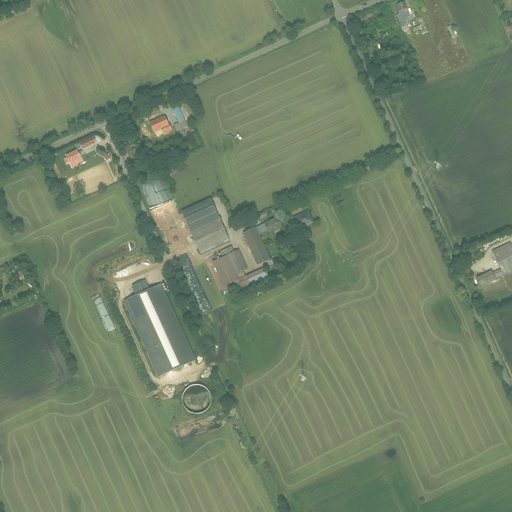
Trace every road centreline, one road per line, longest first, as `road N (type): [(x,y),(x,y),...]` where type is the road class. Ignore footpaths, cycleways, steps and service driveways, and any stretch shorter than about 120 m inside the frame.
road 1 (unclassified): [(339,14),(511,394)]
road 2 (track): [(101,124),(271,490)]
road 3 (unclassified): [(339,14),(0,170)]
